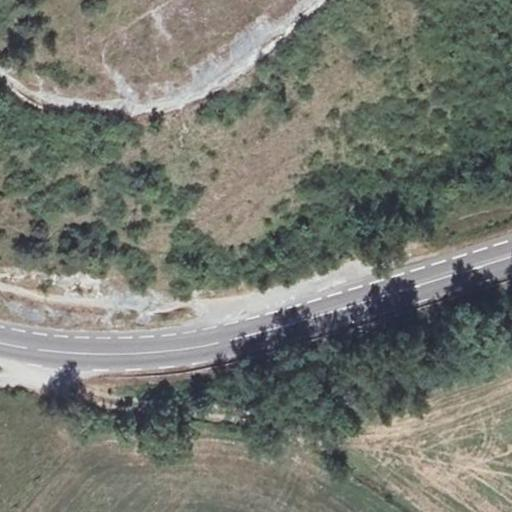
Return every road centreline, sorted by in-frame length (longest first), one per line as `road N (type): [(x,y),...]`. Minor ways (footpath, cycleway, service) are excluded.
road 1 (secondary): [(511,255),(192,348),(102,355),(0,344)]
road 2 (track): [(0,74),(62,105),(172,100),(264,45),(317,0)]
road 3 (track): [(234,314),(0,284)]
